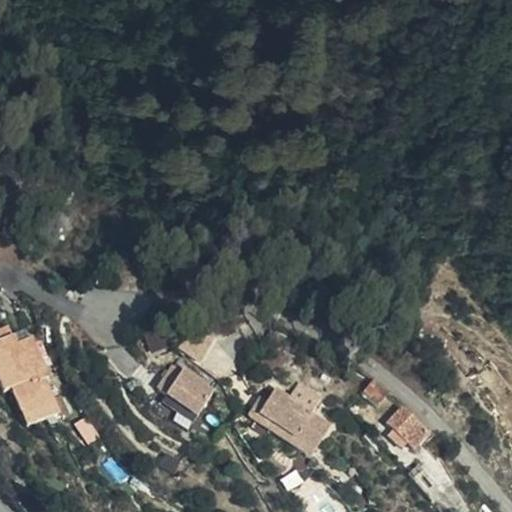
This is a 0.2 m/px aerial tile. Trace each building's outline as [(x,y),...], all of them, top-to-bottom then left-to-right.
[(0,342),(0,427),(14,425),(6,389),(12,388),(4,342),(0,342)] [(116,362),(110,379),(126,384),(132,367),(116,362)] [(149,381),(137,409),(185,396),(149,381)] [(256,386),(245,413),(305,440),(315,413),(256,386)] [(365,404),(389,429),(403,415),(379,390),(365,404)] [(185,396),(137,409),(180,429),(191,399),(185,396)] [(241,423),(299,446),(295,443),(258,420),(245,413),(241,423)] [(295,443),(299,446),(303,447),(305,440),(245,413),(258,420),(295,443)]
